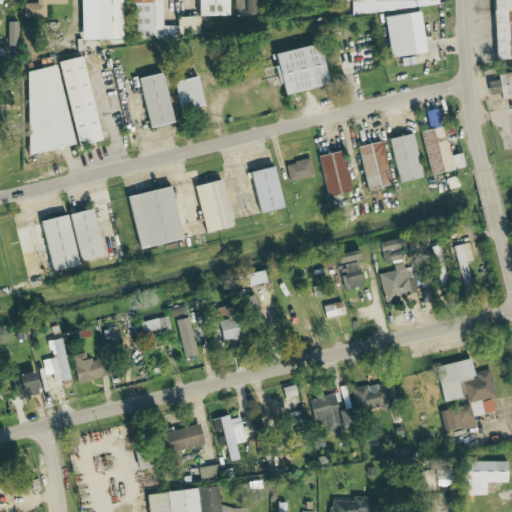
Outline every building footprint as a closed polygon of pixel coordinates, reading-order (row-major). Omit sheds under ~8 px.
[(34,0),(35,3),(22,3),(22,18),(44,17),(44,4),(65,4),(64,0),(34,0)] [(77,0),(78,40),(119,39),(118,0),(77,0)] [(126,0),(127,38),(198,37),(197,16),(175,17),(175,25),(160,26),(159,0),(126,0)] [(227,16),(226,0),(195,0),(196,16),(227,16)] [(254,14),(253,0),(233,0),(234,15),(254,14)] [(350,10),(437,10),(436,0),(337,0),(338,1),(350,1),(350,10)] [(511,0),(491,0),(493,60),(511,59),(511,0)] [(383,16),(388,57),(424,53),(419,11),(383,16)] [(15,22),(5,22),(6,45),(16,45),(15,22)] [(279,95),(324,86),(316,44),(271,53),(279,95)] [(375,69),(369,46),(334,55),(340,78),(375,69)] [(74,146),(99,141),(81,56),(56,61),(74,146)] [(18,72),(32,153),(70,147),(56,65),(18,72)] [(511,95),(511,71),(495,73),(498,97),(511,95)] [(171,122),(160,73),(135,78),(146,128),(171,122)] [(200,107),(197,77),(173,80),(176,110),(200,107)] [(428,175),(463,167),(460,153),(449,155),(443,125),(419,131),(428,175)] [(388,138),(397,182),(421,177),(412,133),(388,138)] [(356,146),(365,190),(390,184),(380,141),(356,146)] [(317,156),(325,196),(349,192),(341,151),(317,156)] [(284,164),(287,181),(312,176),(308,159),(284,164)] [(247,172),(257,213),(281,208),(271,166),(247,172)] [(191,186),(204,233),(230,227),(218,179),(191,186)] [(179,240),(168,187),(125,196),(136,249),(179,240)] [(37,221),(48,271),(76,265),(76,261),(100,256),(90,209),(37,221)] [(382,262),(389,261),(390,264),(399,262),(396,249),(401,248),(399,237),(377,243),(382,262)] [(451,246),(461,290),(470,288),(464,263),(471,261),(466,242),(451,246)] [(362,285),(354,250),(336,254),(344,289),(362,285)] [(377,274),(383,302),(415,296),(409,268),(402,269),(401,263),(391,265),(392,271),(377,274)] [(244,275),(246,286),(264,283),(261,271),(244,275)] [(265,333),(251,295),(242,298),(255,337),(265,333)] [(343,314),(340,302),(321,306),(323,318),(343,314)] [(180,358),(193,355),(185,307),(171,309),(180,358)] [(221,341),(241,338),(237,318),(217,322),(221,341)] [(41,368),(49,367),(52,383),(67,380),(59,338),(46,341),(49,358),(40,360),(41,368)] [(76,383),(106,377),(102,358),(85,361),(83,352),(70,355),(76,383)] [(433,366),(440,402),(459,398),(455,381),(461,380),(466,405),(438,411),(442,432),(473,426),(471,417),(492,412),(490,399),(494,398),(488,369),(473,372),(474,378),(472,378),(468,359),(433,366)] [(7,377),(13,398),(38,392),(32,371),(7,377)] [(350,388),(354,413),(395,406),(391,381),(350,388)] [(351,425),(347,408),(337,411),(332,393),(307,399),(315,434),(351,425)] [(243,442),(238,417),(227,420),(227,417),(212,420),(214,431),(221,430),(227,462),(237,460),(234,444),(243,442)] [(160,452),(201,446),(198,426),(157,432),(160,452)] [(504,461),(461,462),(461,495),(484,495),(484,483),(505,483),(504,461)] [(196,468),(199,481),(218,477),(216,464),(196,468)] [(199,511),(246,511),(246,507),(218,508),(217,487),(199,488),(199,511)] [(144,494),(145,511),(195,511),(194,489),(144,494)] [(376,498),(350,497),(350,502),(326,501),(326,511),(369,511),(376,511),(376,498)]
